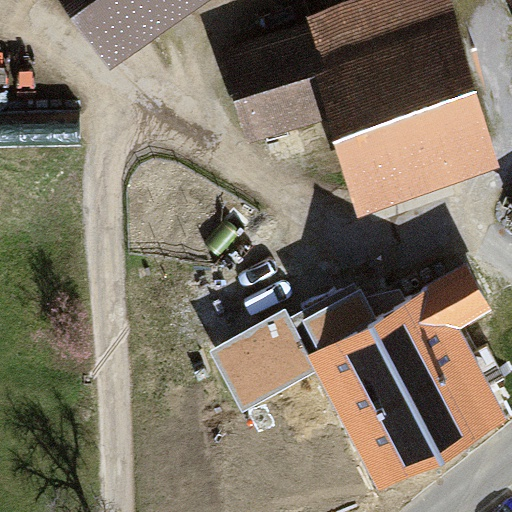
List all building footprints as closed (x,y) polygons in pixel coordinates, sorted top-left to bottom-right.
[(67,0),(108,58),(193,0),(67,0)] [(452,0),(327,0),(305,7),(309,18),(335,109),(363,199),(500,158),(452,0)] [(511,0),(497,0),(511,20),(511,0)] [(335,109),(309,18),(221,43),(248,134),(335,109)] [(81,109),(0,113),(0,151),(83,147),(81,109)] [(371,304),(440,439),(501,407),(453,314),(486,297),(465,256),(371,304)] [(440,439),(371,304),(308,335),(379,471),(440,439)]
